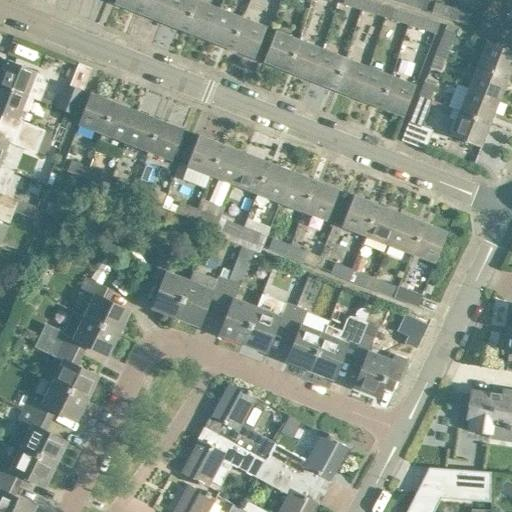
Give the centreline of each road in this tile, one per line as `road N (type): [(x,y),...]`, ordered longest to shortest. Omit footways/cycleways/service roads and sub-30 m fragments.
road 1 (residential): [(509,211),(0,7)]
road 2 (residential): [(216,356),(175,341),(149,348),(67,511)]
road 3 (residential): [(402,431),(509,211)]
road 4 (residential): [(402,431),(216,356)]
road 5 (residential): [(112,511),(216,356)]
